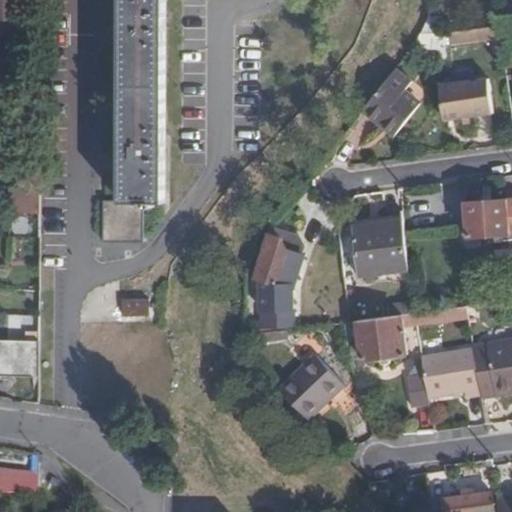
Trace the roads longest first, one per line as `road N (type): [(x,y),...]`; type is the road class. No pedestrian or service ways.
road 1 (residential): [(338,183),(511,160)]
road 2 (residential): [(374,460),(511,442)]
